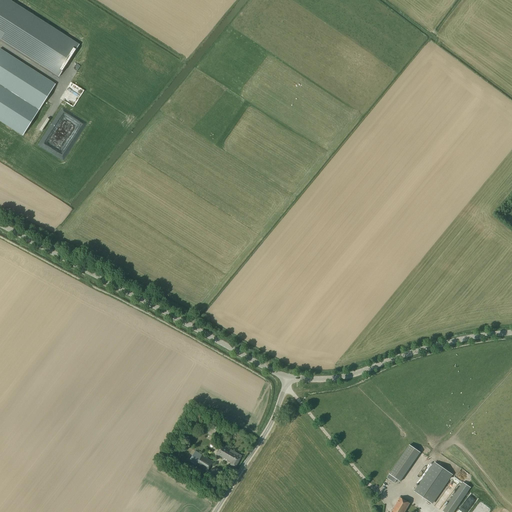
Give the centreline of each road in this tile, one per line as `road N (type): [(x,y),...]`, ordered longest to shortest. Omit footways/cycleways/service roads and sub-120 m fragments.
road 1 (tertiary): [(0,224),(287,376)]
road 2 (tertiary): [(287,376),(343,376),(416,350),(511,331)]
road 3 (unclassified): [(215,511),(272,420),(287,376)]
